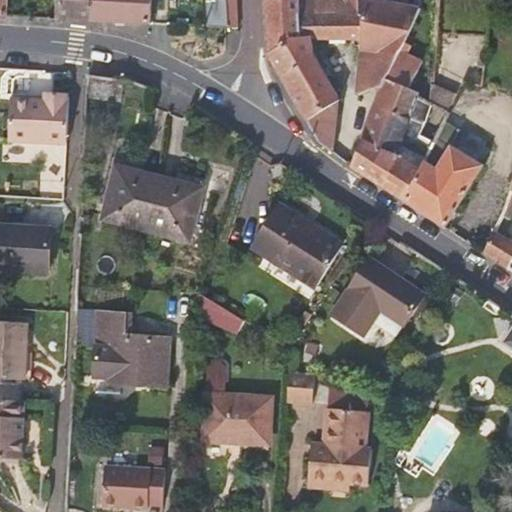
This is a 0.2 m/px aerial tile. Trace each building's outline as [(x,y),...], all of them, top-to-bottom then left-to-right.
[(0,0),(0,15),(9,16),(9,0),(0,0)] [(60,0),(59,19),(91,20),(94,20),(95,0),(60,0)] [(153,0),(95,0),(94,20),(95,20),(153,22),(153,0)] [(237,0),(205,0),(207,24),(206,28),(239,28),(237,0)] [(265,0),(268,53),(291,53),(290,19),(361,19),(360,0),(265,0)] [(400,3),(384,0),(360,0),(361,19),(361,40),(361,48),(398,55),(401,48),(420,7),(400,3)] [(311,118),(341,100),(341,99),(315,55),(315,41),(361,40),(361,19),(290,19),(291,53),(268,53),(307,120),(311,118)] [(398,55),(361,48),(359,70),(357,94),(378,88),(382,87),(389,74),(398,55)] [(419,96),(419,95),(421,92),(412,87),(424,59),(401,48),(398,55),(389,74),(382,87),(378,88),(375,100),(409,119),(419,96)] [(89,75),(88,95),(123,101),(124,80),(89,75)] [(432,95),(454,107),(461,93),(433,77),(432,88),(432,95)] [(419,96),(409,119),(425,127),(434,104),(419,96)] [(42,103),(10,102),(9,141),(29,142),(66,144),(69,98),(42,97),(42,103)] [(336,145),(341,100),(311,118),(319,139),(330,149),(332,149),(336,145)] [(405,201),(438,138),(440,134),(425,127),(409,119),(375,100),(362,137),(364,138),(352,167),(388,190),(405,201)] [(438,138),(450,146),(460,130),(446,122),(440,134),(438,138)] [(450,146),(438,138),(405,201),(446,227),(484,168),(478,165),(477,158),(465,150),(457,151),(450,146)] [(29,142),(9,141),(9,156),(29,157),(29,142)] [(489,177),(511,190),(511,145),(508,143),(489,177)] [(145,163),(111,154),(98,207),(105,209),(103,218),(190,241),(193,230),(200,232),(213,180),(177,171),(174,181),(142,172),(145,163)] [(511,191),(502,217),(511,220),(511,216),(511,191)] [(344,242),(279,203),(253,246),(318,286),(344,242)] [(50,230),(0,226),(0,269),(47,272),(50,230)] [(511,259),(511,236),(497,229),(485,252),(508,267),(511,259)] [(427,294),(372,258),(334,315),(365,335),(382,309),(407,325),(427,294)] [(243,318),(200,291),(198,315),(238,332),(243,318)] [(75,345),(97,346),(98,312),(77,311),(76,328),(75,345)] [(305,328),(313,316),(306,311),(298,323),(305,328)] [(126,313),(98,312),(97,346),(95,376),(112,377),(112,381),(167,384),(169,339),(125,336),(126,313)] [(28,323),(0,321),(0,378),(24,380),(28,323)] [(511,330),(503,343),(511,349),(511,330)] [(209,360),(208,379),(205,439),(232,440),(232,436),(273,437),(275,399),(226,397),(226,380),(227,368),(219,361),(209,360)] [(288,371),(286,400),(312,401),(313,380),(313,372),(288,371)] [(26,402),(0,400),(0,458),(23,460),(26,402)] [(312,441),(309,477),(331,479),(331,473),(347,474),(347,480),(367,482),(370,446),(364,445),(366,408),(326,405),(323,442),(312,441)] [(145,507),(163,508),(165,472),(103,469),(102,510),(145,511),(145,507)] [(347,489),(347,480),(347,474),(331,473),(331,479),(309,477),(308,486),(347,489)]
